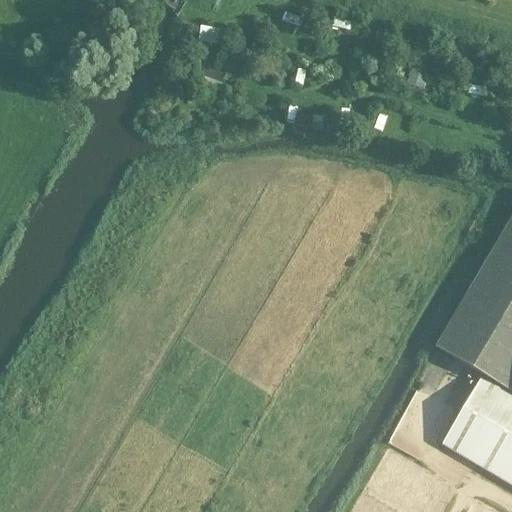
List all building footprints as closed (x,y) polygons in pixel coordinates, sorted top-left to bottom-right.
[(202,29),(200,44),(227,47),(229,32),(202,29)] [(379,29),(375,46),(396,51),(400,35),(379,29)] [(413,67),(407,87),(424,92),(430,72),(413,67)] [(222,87),(228,75),(206,68),(202,81),(222,87)] [(511,231),(440,357),(510,396),(511,391),(511,231)] [(511,490),(511,402),(483,386),(445,452),(511,490)]
